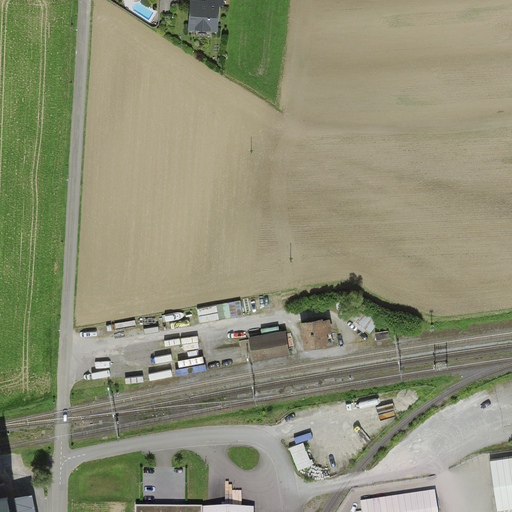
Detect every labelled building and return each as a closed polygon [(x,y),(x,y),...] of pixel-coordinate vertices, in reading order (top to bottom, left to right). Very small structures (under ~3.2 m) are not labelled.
[(205,0),(205,1),(190,0),(189,31),(218,31),(218,7),(223,8),(223,0),(205,0)] [(380,321),(360,306),(350,318),(370,333),(380,321)] [(311,321),(300,323),(305,351),(327,347),(326,343),(329,342),(327,334),(332,333),(330,320),(323,321),(323,319),(311,321)] [(249,337),(253,361),(290,355),(289,349),(286,333),(286,331),(249,337)] [(388,331),(375,333),(376,340),(389,338),(388,331)] [(291,332),(286,333),(289,349),(294,347),(291,332)] [(292,447),(301,469),(315,464),(305,441),(292,447)] [(511,457),(489,461),(497,511),(511,508),(511,457)] [(438,511),(436,488),(361,499),(362,511),(438,511)]
